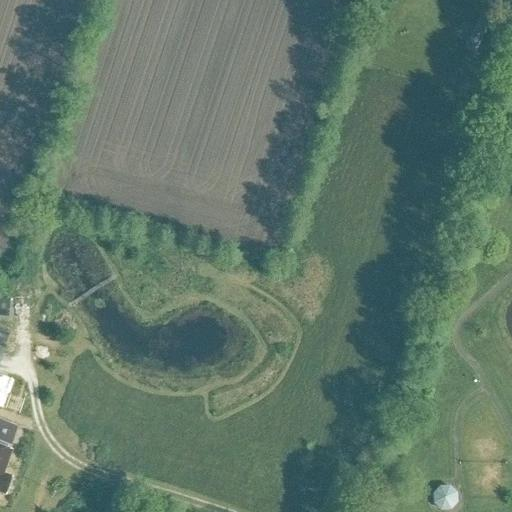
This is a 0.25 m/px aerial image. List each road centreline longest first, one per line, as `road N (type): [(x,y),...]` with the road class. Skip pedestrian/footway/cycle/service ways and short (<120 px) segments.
road 1 (residential): [(511,52),(362,511)]
road 2 (residential): [(256,511),(90,463),(43,419)]
